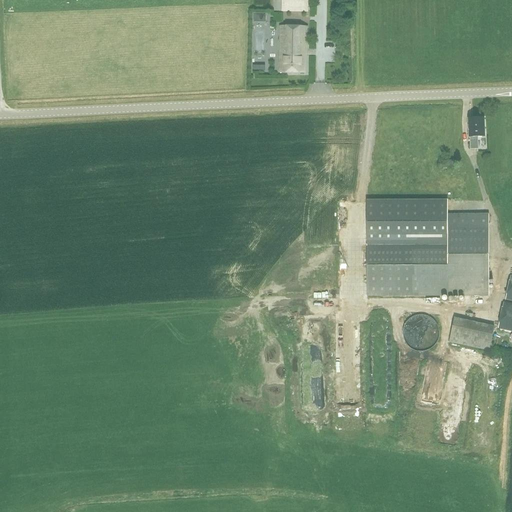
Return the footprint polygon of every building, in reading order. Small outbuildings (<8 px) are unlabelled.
[(283,0),(283,10),(291,10),(299,10),(307,10),(307,0),(283,0)] [(306,73),(307,27),(280,26),(279,73),(306,73)] [(485,137),(484,118),(469,119),(469,137),(470,137),(471,149),(479,149),(478,137),(485,137)] [(489,295),(489,215),(448,216),(448,200),(367,200),(367,295),(415,295),(489,295)] [(511,330),(511,276),(506,299),(511,299),(511,304),(504,302),(498,328),(511,330)] [(495,326),(454,317),(448,342),(489,352),(495,326)] [(421,331),(409,343),(420,354),(440,332),(433,326),(425,335),(421,331)] [(462,389),(454,390),(455,397),(445,397),(445,407),(462,406),(462,389)] [(397,396),(398,406),(410,405),(410,395),(397,396)] [(414,437),(433,440),(438,405),(419,403),(414,437)] [(475,455),(482,455),(483,446),(471,444),(470,454),(475,455)]
